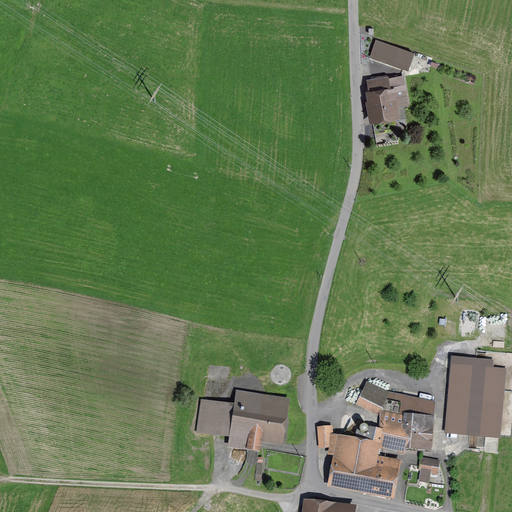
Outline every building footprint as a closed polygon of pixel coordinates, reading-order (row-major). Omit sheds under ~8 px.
[(405,70),(412,52),(374,38),(368,56),(405,70)] [(403,73),(362,79),(368,122),(396,118),(395,108),(408,106),(403,73)] [(494,361),(452,358),(447,433),(501,437),(506,370),(493,369),(494,361)] [(368,427),(366,441),(381,444),(380,450),(404,455),(405,450),(431,452),(436,402),(389,393),(367,383),(355,405),(379,417),(379,429),(368,427)] [(235,391),(233,408),(202,402),(197,434),(226,439),(225,449),(258,455),(260,446),(281,450),(289,400),(235,391)] [(381,444),(366,441),(333,435),(332,426),(317,428),(320,449),(329,449),(328,455),(333,457),(327,488),(394,500),(401,462),(378,457),(380,450),(381,444)] [(441,461),(421,457),(419,471),(421,471),(419,482),(429,484),(431,474),(438,475),(441,461)] [(355,511),(356,507),(304,501),(302,511),(355,511)]
